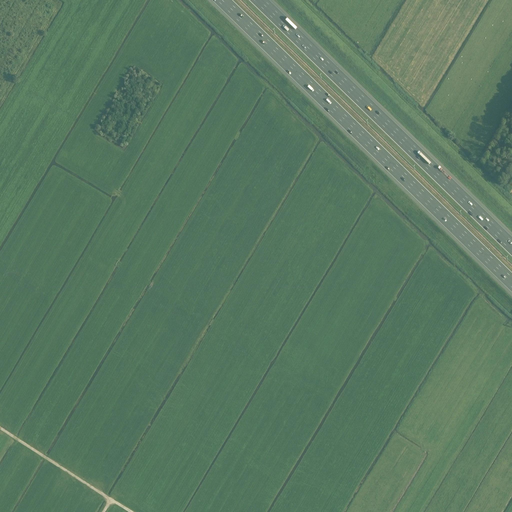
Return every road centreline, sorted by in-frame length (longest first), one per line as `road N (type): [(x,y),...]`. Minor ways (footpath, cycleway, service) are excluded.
road 1 (motorway): [(221,0),(511,283)]
road 2 (motorway): [(511,247),(258,0)]
